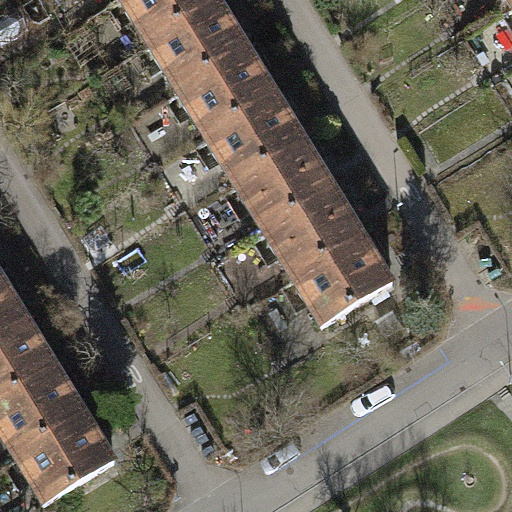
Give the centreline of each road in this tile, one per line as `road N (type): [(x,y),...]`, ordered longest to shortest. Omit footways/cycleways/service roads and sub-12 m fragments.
road 1 (residential): [(0,168),(212,511)]
road 2 (residential): [(492,340),(288,0)]
road 3 (residential): [(492,340),(455,378),(275,488),(217,511)]
